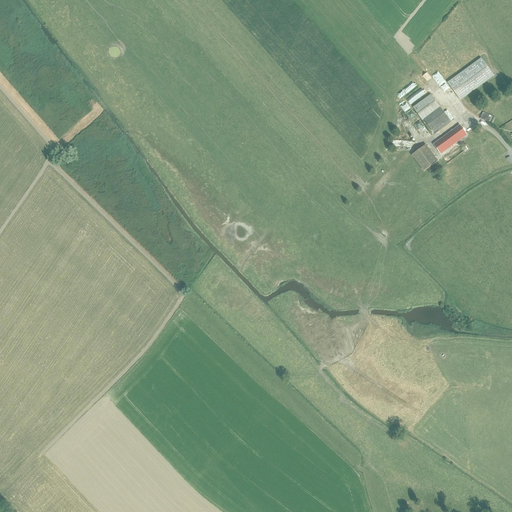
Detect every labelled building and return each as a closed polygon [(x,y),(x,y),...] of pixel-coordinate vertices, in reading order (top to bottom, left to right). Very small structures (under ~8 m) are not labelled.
[(447,83),(460,100),(494,76),(481,58),(447,83)] [(442,84),(447,80),(439,71),(435,74),(442,84)] [(424,120),(433,132),(449,120),(431,95),(413,108),(422,120),(424,120)] [(445,108),(452,120),(459,116),(453,104),(445,108)] [(483,113),(480,119),(490,123),(493,115),(488,113),(487,114),(483,113)] [(433,144),(440,154),(467,135),(460,125),(433,144)] [(424,171),(438,161),(426,145),(412,155),(424,171)]
